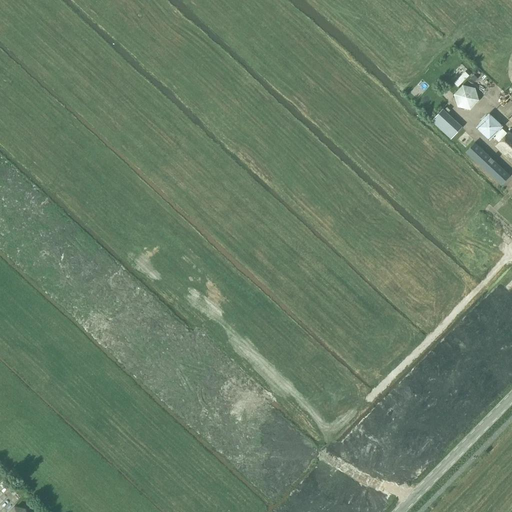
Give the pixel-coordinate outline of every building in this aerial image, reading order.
[(464,71),(454,83),(458,87),(469,76),(464,71)] [(462,86),(454,95),(458,107),(470,110),(478,100),(475,88),(462,86)] [(463,128),(443,110),(432,122),(452,140),(463,128)] [(488,114),(475,128),(488,142),(502,128),(488,114)] [(511,160),(511,133),(509,131),(495,145),(511,160)] [(501,185),(509,175),(474,143),(466,152),(501,185)]
